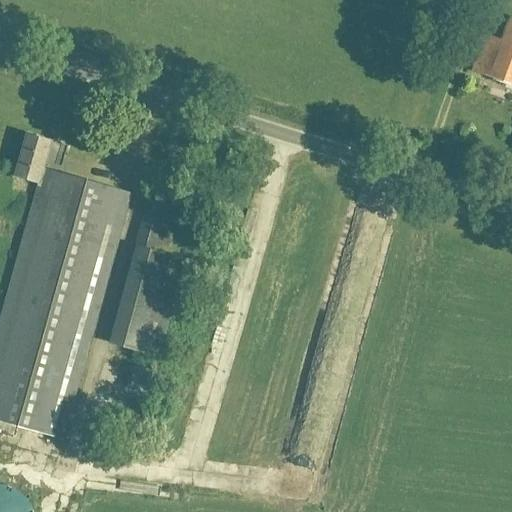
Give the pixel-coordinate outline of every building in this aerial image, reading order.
[(511,0),(498,0),(472,71),(511,85),(511,0)] [(39,183),(0,322),(0,420),(63,438),(132,194),(61,174),(60,177),(43,172),(52,142),(28,135),(17,177),(39,183)] [(214,193),(211,203),(217,205),(220,195),(214,193)] [(134,246),(166,255),(179,209),(146,200),(134,246)] [(367,316),(369,306),(341,301),(339,310),(367,316)] [(0,511),(34,511),(34,510),(30,501),(23,495),(15,489),(8,486),(0,484),(0,511)]
